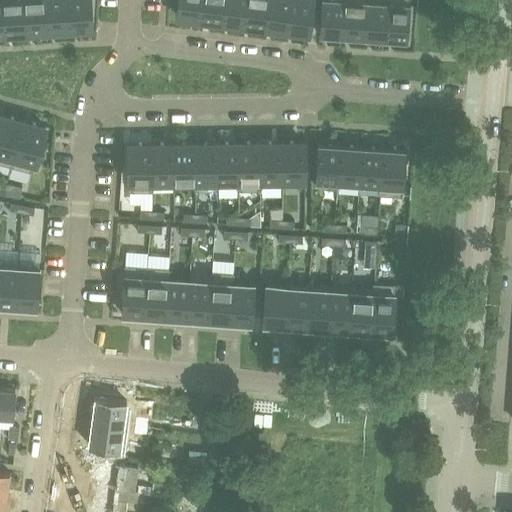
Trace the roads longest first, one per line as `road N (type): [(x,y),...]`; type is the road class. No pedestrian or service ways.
road 1 (residential): [(465,405),(65,360)]
road 2 (residential): [(465,405),(492,99)]
road 3 (residential): [(90,107),(65,360)]
road 4 (residential): [(90,107),(297,103),(319,85)]
road 5 (residential): [(126,44),(291,65),(319,85)]
road 6 (residential): [(319,85),(492,99)]
road 7 (residential): [(511,259),(498,419)]
road 8 (residential): [(43,511),(65,360)]
